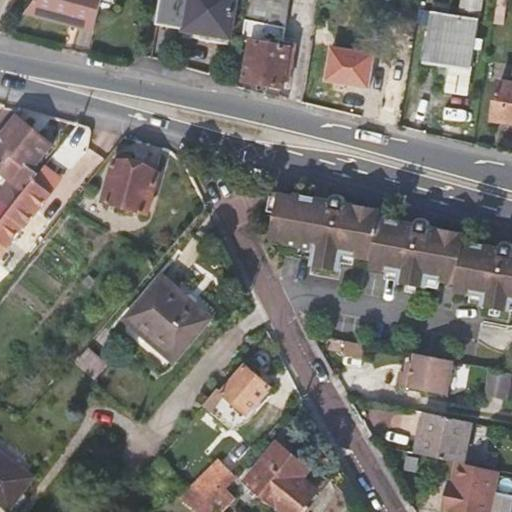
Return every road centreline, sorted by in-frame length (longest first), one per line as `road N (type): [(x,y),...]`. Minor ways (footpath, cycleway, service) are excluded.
road 1 (secondary): [(0,69),(255,150),(511,217)]
road 2 (secondary): [(511,175),(230,106),(0,65)]
road 3 (residential): [(390,511),(320,393),(214,176)]
